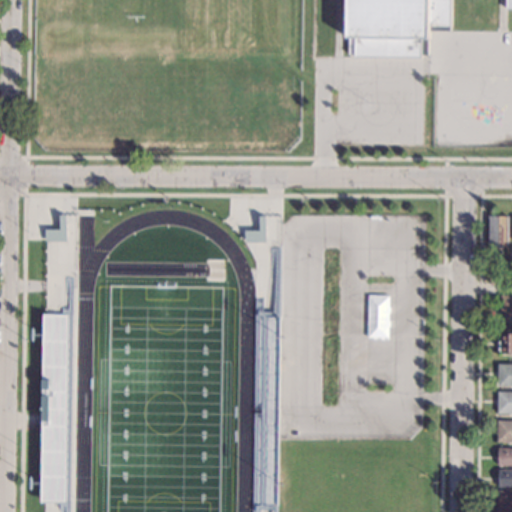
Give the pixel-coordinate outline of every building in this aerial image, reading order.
[(511,0),(511,9),(505,9),(505,0),(450,0),(450,31),(430,30),(430,40),(428,40),(427,55),(422,55),(422,58),(354,58),(354,54),(348,54),(348,39),(347,39),(347,0),(511,0)] [(44,309),(51,309),(51,314),(68,314),(68,308),(75,308),(76,215),(60,215),(60,230),(45,230),(44,309)] [(507,245),(488,244),(488,216),(507,216),(507,245)] [(511,320),(504,320),(504,311),(499,310),(499,295),(511,295),(511,320)] [(511,353),(501,353),(500,353),(500,352),(497,351),(498,340),(501,341),(501,333),(511,333),(511,353)] [(511,386),(498,386),(498,365),(511,364),(511,386)] [(511,413),(498,413),(498,392),(511,392),(511,413)] [(49,421),(41,421),(42,396),(50,396),(49,421)] [(511,442),(497,442),(498,421),(511,421),(511,442)] [(511,465),(498,465),(498,448),(511,448),(511,465)] [(511,487),(498,487),(498,470),(511,470),(511,487)] [(511,508),(497,508),(497,491),(511,490),(511,508)]
